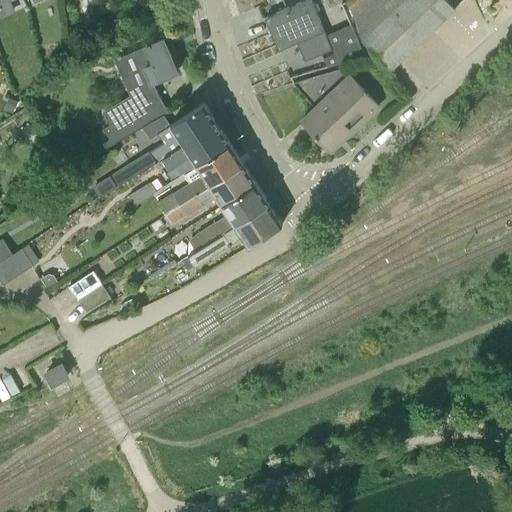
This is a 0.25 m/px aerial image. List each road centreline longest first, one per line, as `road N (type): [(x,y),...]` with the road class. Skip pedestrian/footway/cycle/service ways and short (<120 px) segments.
road 1 (unclassified): [(179,508),(153,492),(81,352),(289,238),(315,211)]
road 2 (unclassified): [(179,508),(222,502),(440,433),(485,430)]
road 3 (residential): [(315,211),(511,29)]
road 4 (residential): [(315,211),(245,112),(211,0)]
